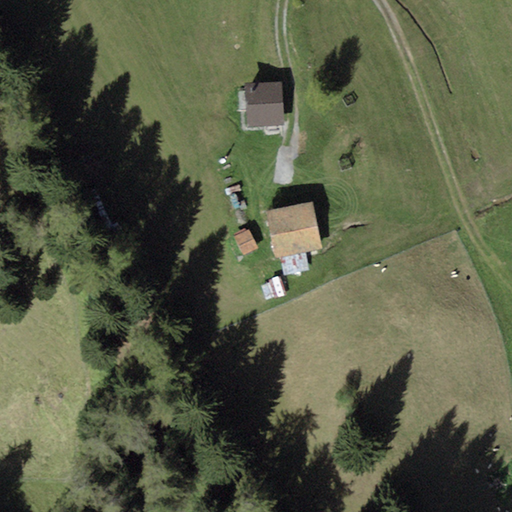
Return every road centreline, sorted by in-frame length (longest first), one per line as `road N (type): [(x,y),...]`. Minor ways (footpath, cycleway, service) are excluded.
road 1 (track): [(379,0),(469,224),(511,280)]
road 2 (track): [(284,0),(292,133),(284,167)]
